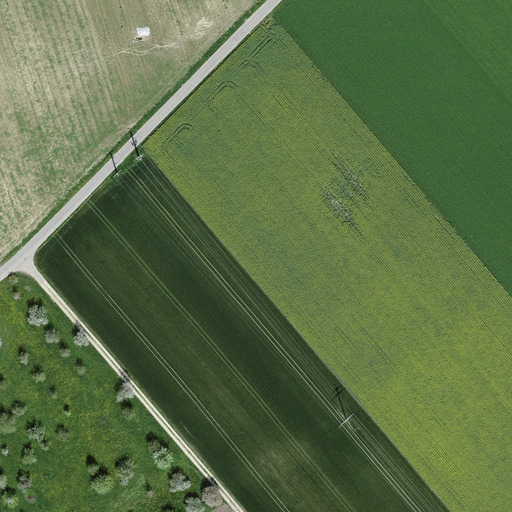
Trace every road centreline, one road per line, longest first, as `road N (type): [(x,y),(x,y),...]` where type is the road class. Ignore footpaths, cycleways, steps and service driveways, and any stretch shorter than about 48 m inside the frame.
road 1 (unclassified): [(0,273),(274,0)]
road 2 (track): [(238,511),(21,256)]
